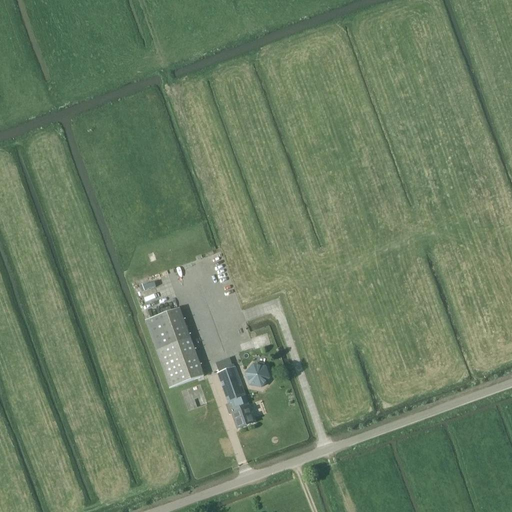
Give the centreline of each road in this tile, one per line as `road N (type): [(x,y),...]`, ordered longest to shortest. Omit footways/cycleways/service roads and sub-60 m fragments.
road 1 (unclassified): [(144,511),(511,382)]
road 2 (track): [(350,511),(279,310),(209,327)]
